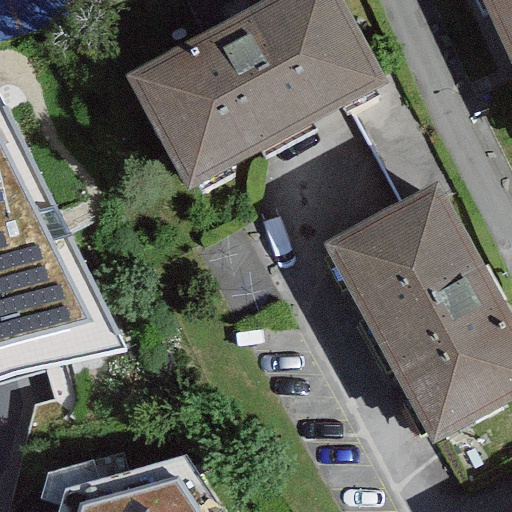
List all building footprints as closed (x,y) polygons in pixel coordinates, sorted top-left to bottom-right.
[(0,0),(0,19),(58,0),(0,0)] [(401,75),(361,0),(254,0),(136,62),(199,181),(401,75)] [(511,0),(493,0),(511,40),(511,0)] [(60,104),(0,123),(0,411),(144,365),(60,104)] [(511,409),(511,304),(445,183),(333,244),(444,447),(511,409)] [(65,480),(55,511),(227,511),(193,461),(65,480)]
